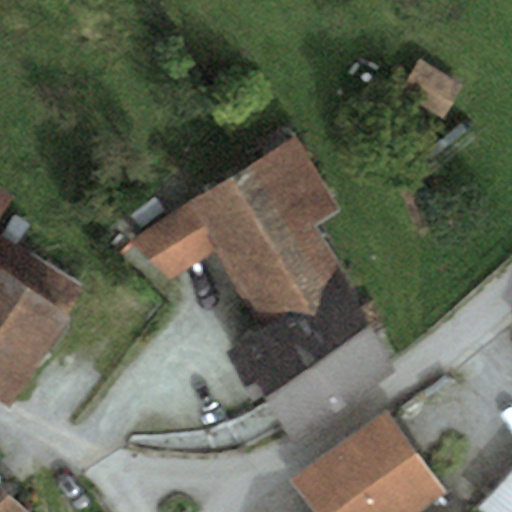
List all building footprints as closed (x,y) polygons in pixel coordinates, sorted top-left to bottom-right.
[(462,85),(418,61),(399,96),(443,120),(462,85)] [(296,137),(190,203),(133,242),(169,281),(216,253),(262,329),(346,274),(314,222),(337,206),(296,137)] [(0,208),(10,193),(0,186),(0,208)] [(85,285),(2,233),(0,235),(0,398),(10,405),(85,285)] [(262,329),(224,354),(255,402),(263,397),(294,444),(409,369),(346,274),(262,329)] [(386,410),(290,479),(315,511),(408,511),(442,486),(386,410)] [(511,511),(511,470),(480,507),(486,511),(511,511)] [(0,511),(22,511),(0,489),(0,511)]
